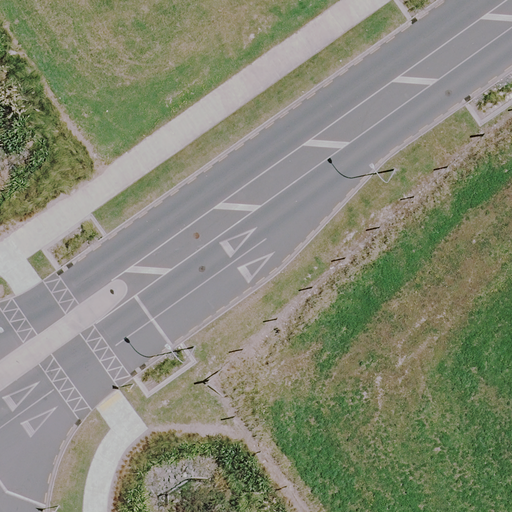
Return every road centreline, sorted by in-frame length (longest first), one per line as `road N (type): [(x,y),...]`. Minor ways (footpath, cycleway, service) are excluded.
road 1 (unclassified): [(511,12),(236,209)]
road 2 (unclassified): [(236,209),(180,296),(0,434)]
road 3 (unclassified): [(0,326),(122,244),(236,209)]
